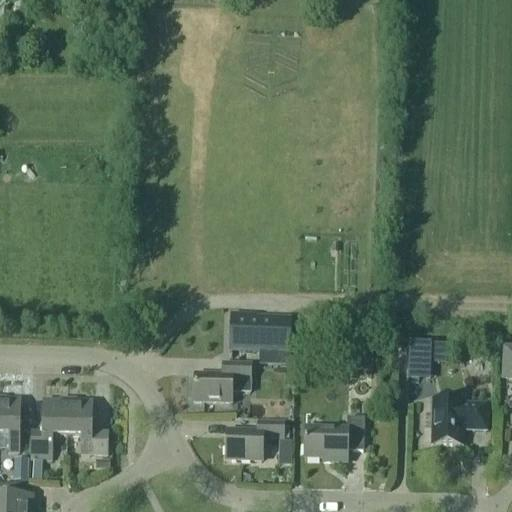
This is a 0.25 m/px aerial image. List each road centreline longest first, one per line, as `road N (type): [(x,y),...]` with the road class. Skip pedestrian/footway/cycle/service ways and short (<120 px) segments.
road 1 (track): [(139,376),(189,309),(219,303),(511,309)]
road 2 (residential): [(480,511),(237,500),(195,476),(175,451)]
road 3 (residential): [(175,451),(139,376),(97,355),(0,354)]
